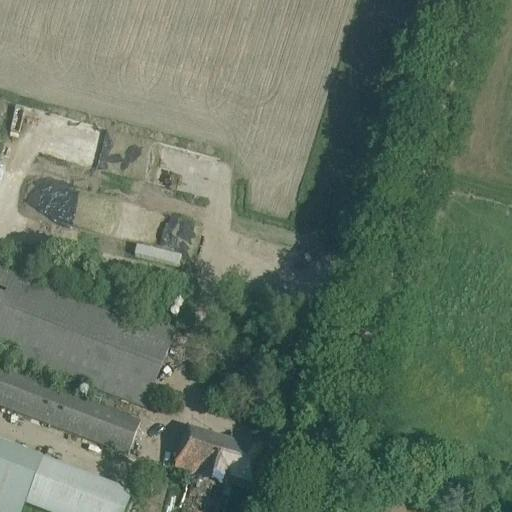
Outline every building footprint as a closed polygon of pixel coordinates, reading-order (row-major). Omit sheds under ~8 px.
[(189,190),(195,166),(90,140),(84,164),(189,190)] [(135,246),(132,257),(179,269),(181,259),(135,246)] [(61,392),(0,369),(0,408),(127,457),(141,423),(79,398),(85,385),(146,410),(176,333),(1,264),(0,265),(0,352),(66,378),(61,392)] [(185,479),(174,511),(224,511),(232,487),(250,492),(262,453),(186,429),(171,475),(185,479)] [(0,511),(24,511),(26,507),(40,511),(126,511),(133,495),(0,445),(0,511)]
